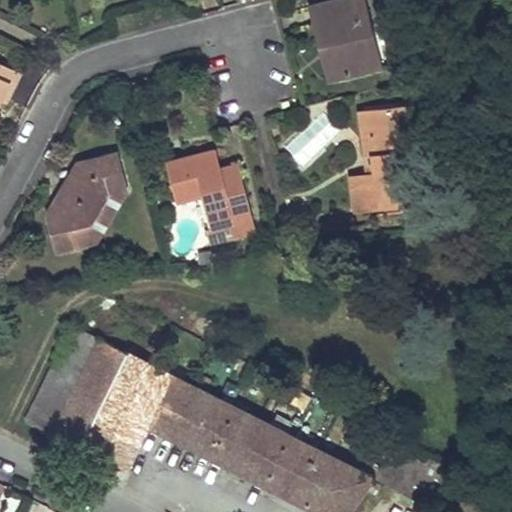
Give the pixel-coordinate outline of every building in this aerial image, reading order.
[(371,23),(364,0),(334,0),(312,6),(322,46),(329,44),(338,76),(381,65),(371,23)] [(329,44),(322,46),(330,78),(338,76),(329,44)] [(0,61),(0,75),(15,83),(20,72),(0,61)] [(0,101),(1,100),(5,102),(15,83),(0,75),(0,101)] [(374,155),(376,172),(369,173),(352,176),(356,210),(410,202),(406,181),(418,179),(408,105),(371,109),(374,134),(364,135),(366,156),(374,155)] [(371,109),(360,111),(364,135),(374,134),(371,109)] [(216,150),(167,162),(177,201),(202,195),(211,229),(253,218),(241,172),(224,177),(221,168),(216,150)] [(64,208),(48,212),(58,251),(96,241),(91,223),(94,218),(108,214),(105,199),(108,195),(126,190),(117,153),(78,162),(81,178),(79,183),(63,187),(66,204),(64,208)] [(374,155),(366,156),(369,173),(376,172),(374,155)] [(238,163),(221,168),(224,177),(241,172),(238,163)] [(216,240),(255,230),(253,218),(211,229),(216,240)] [(148,423),(323,511),(347,511),(373,477),(370,475),(74,325),(26,420),(126,470),(148,423)] [(370,475),(373,477),(415,498),(420,488),(466,511),(511,511),(511,496),(395,435),(370,475)]
